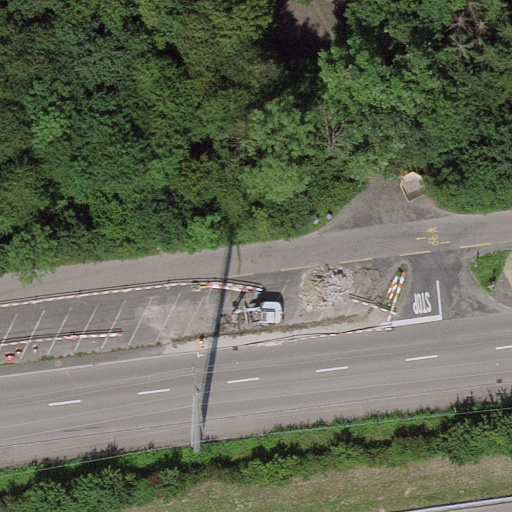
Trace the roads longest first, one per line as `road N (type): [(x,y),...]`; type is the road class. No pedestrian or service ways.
road 1 (tertiary): [(0,403),(511,347)]
road 2 (track): [(427,236),(352,112)]
road 3 (track): [(293,0),(352,112)]
